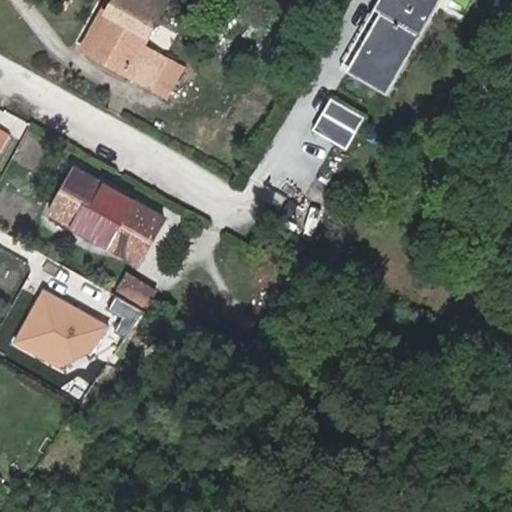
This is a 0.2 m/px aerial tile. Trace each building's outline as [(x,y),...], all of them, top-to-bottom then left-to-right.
[(184,65),(142,45),(163,0),(102,0),(75,55),(167,99),(184,65)] [(378,0),(367,21),(373,24),(345,74),(379,93),(410,37),(414,40),(434,5),(425,0),(378,0)] [(367,21),(339,70),(345,74),(373,24),(367,21)] [(329,103),(320,118),(354,137),(362,122),(329,103)] [(77,167),(51,214),(141,263),(168,217),(77,167)] [(130,274),(121,291),(148,307),(158,289),(130,274)] [(95,378),(80,369),(66,390),(82,399),(95,378)]
